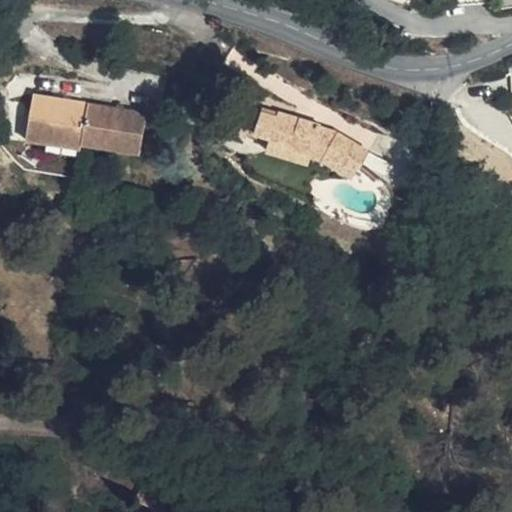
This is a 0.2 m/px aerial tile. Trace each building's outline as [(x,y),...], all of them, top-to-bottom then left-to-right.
[(49,138),(87,145),(95,101),(38,91),(31,135),(49,138)] [(95,101),(87,145),(143,151),(149,109),(95,101)] [(323,120),(283,109),(280,116),(262,111),(256,129),(277,135),(323,146),(326,147),(361,170),(374,145),(344,129),(341,134),(320,125),(323,120)] [(329,121),(323,120),(320,125),(341,134),(344,129),(329,121)] [(323,146),(277,135),(274,143),(319,156),(323,146)] [(87,145),(49,138),(47,153),(85,159),(87,145)]
